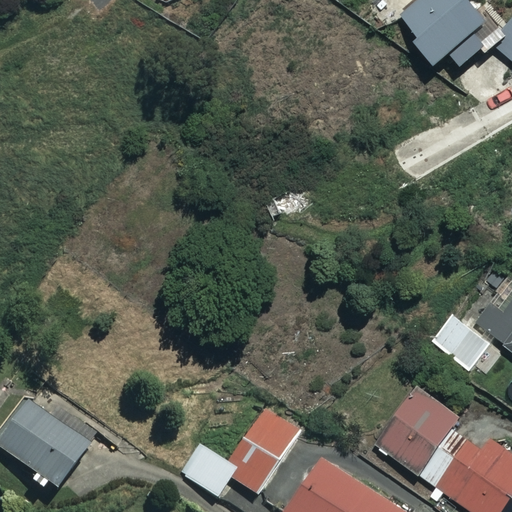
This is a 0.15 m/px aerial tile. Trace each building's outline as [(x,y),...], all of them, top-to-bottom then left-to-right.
[(497,32),(469,0),(416,0),(402,12),(420,34),(415,38),(437,63),(450,52),(459,63),(497,32)] [(511,21),(493,44),(511,60),(511,21)] [(303,206),(293,187),(265,202),(276,220),(303,206)] [(511,305),(507,313),(493,304),(479,325),(511,348),(511,305)] [(491,341),(452,314),(432,344),(470,371),(491,341)] [(511,511),(511,451),(416,384),(376,442),(475,511),(511,511)] [(87,446),(28,402),(0,438),(0,447),(35,473),(29,480),(50,496),(87,446)] [(258,497),(304,430),(270,407),(230,466),(205,448),(186,477),(221,500),(234,481),(258,497)] [(398,511),(321,459),(284,511),(398,511)]
